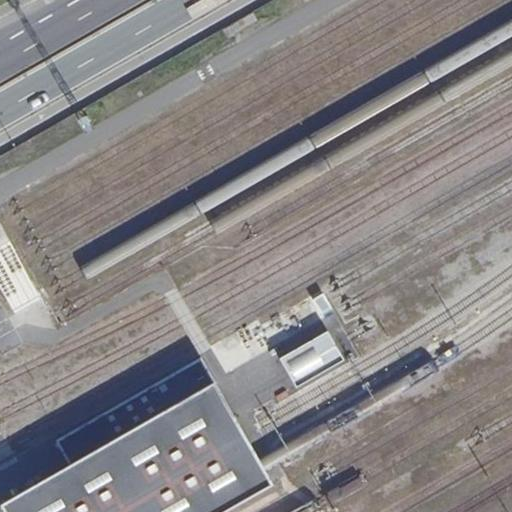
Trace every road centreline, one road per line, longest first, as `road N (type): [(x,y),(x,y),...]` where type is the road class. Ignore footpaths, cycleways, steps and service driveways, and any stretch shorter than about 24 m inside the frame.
road 1 (primary): [(0,111),(198,0)]
road 2 (primary): [(107,0),(0,61)]
